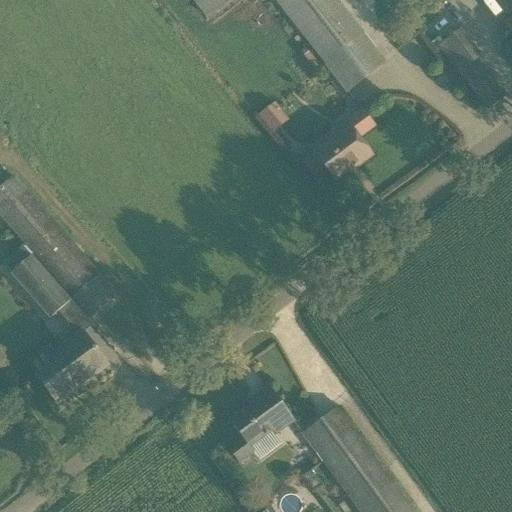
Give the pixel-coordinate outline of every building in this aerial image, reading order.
[(189,0),(205,21),(232,0),(189,0)] [(272,0),(345,94),(383,64),(333,0),(272,0)] [(511,34),(511,41),(501,51),(511,64),(511,19),(505,25),(511,34)] [(476,60),(459,73),(488,111),(506,97),(476,60)] [(259,112),(269,132),(289,122),(279,102),(259,112)] [(373,127),(362,111),(312,150),(314,153),(304,161),(315,175),(325,167),(334,180),(355,164),(357,167),(372,156),(358,138),(373,127)] [(117,296),(104,281),(15,175),(0,187),(0,210),(78,304),(91,319),(117,296)] [(22,246),(2,263),(11,274),(10,275),(50,320),(58,312),(79,336),(83,333),(92,325),(31,257),(22,246)] [(70,353),(36,378),(45,389),(57,405),(108,366),(96,350),(83,333),(79,336),(68,344),(65,346),(70,353)] [(254,454),(249,448),(271,432),(275,437),(295,422),(269,387),(246,404),(249,408),(230,422),(241,437),(227,448),(240,465),(254,454)] [(340,408),(303,435),(314,450),(319,458),(360,511),(417,511),(352,424),(340,408)]
